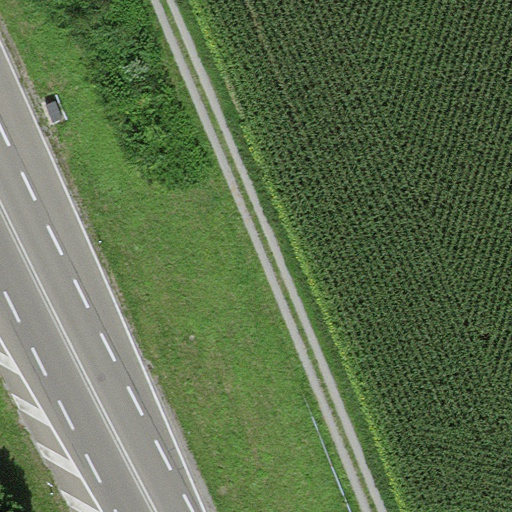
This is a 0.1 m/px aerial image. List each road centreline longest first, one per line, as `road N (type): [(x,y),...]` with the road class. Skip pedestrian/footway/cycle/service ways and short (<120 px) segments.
road 1 (track): [(154,0),(370,511)]
road 2 (trunk): [(0,207),(163,511)]
